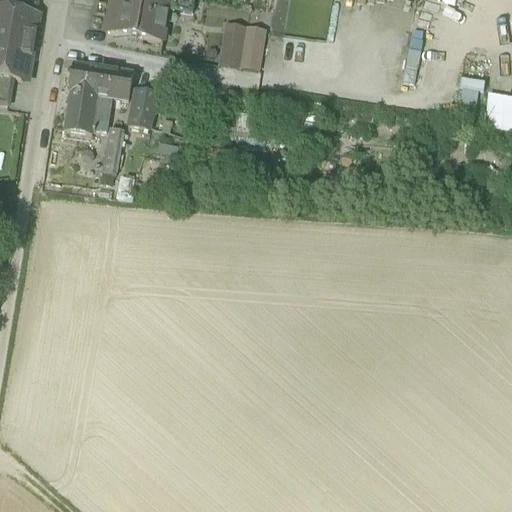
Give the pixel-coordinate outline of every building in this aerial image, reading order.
[(145,0),(144,9),(118,5),(112,38),(168,47),(173,16),(175,0),(145,0)] [(201,2),(189,0),(175,0),(173,16),(197,21),(201,2)] [(27,66),(32,67),(39,23),(36,23),(37,13),(12,8),(10,19),(0,16),(0,61),(2,62),(0,74),(0,84),(13,87),(23,88),(27,66)] [(246,45),(226,42),(220,71),(242,75),(258,77),(264,38),(248,35),(246,45)] [(133,78),(75,69),(68,97),(69,99),(64,137),(91,142),(92,138),(99,103),(112,105),(128,108),(133,78)] [(0,112),(9,114),(13,87),(0,84),(0,112)] [(458,84),(457,119),(476,120),(477,84),(458,84)] [(128,130),(150,135),(157,98),(135,96),(128,130)] [(511,134),(511,99),(486,98),(483,132),(511,134)] [(106,139),(112,105),(99,103),(92,138),(96,137),(106,139)] [(123,137),(111,135),(100,188),(111,191),(112,182),(115,182),(123,137)] [(133,186),(122,183),(118,204),(131,206),(133,202),(129,201),(133,186)]
